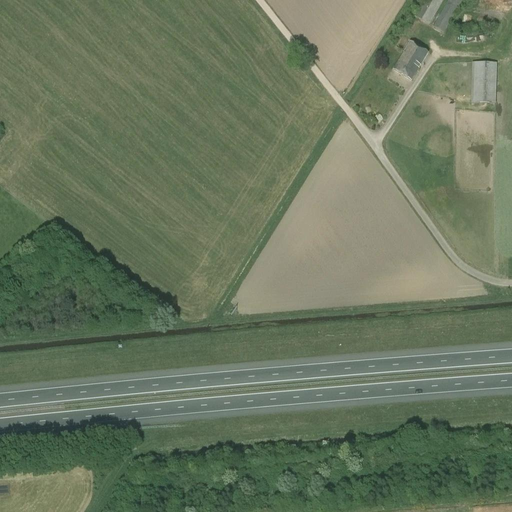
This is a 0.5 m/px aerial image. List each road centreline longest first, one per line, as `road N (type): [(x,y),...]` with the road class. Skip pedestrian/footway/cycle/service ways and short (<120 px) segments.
road 1 (motorway): [(511,356),(0,402)]
road 2 (motorway): [(0,425),(511,381)]
road 3 (unclassified): [(511,283),(471,273),(450,255),(259,0)]
